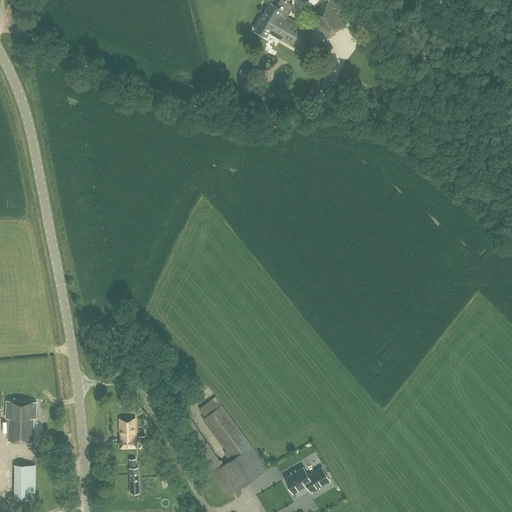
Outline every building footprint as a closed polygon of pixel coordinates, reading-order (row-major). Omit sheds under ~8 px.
[(271,2),(255,30),(266,37),(269,32),(304,52),(315,31),(287,16),(293,5),(288,2),(288,3),(282,0),(281,0),(278,6),(271,2)] [(311,15),(327,39),(345,27),(328,3),(311,15)] [(128,395),(119,399),(125,412),(134,408),(128,395)] [(37,402),(6,401),(6,418),(8,418),(8,441),(33,442),(34,418),(37,418),(37,402)] [(231,459),(221,466),(188,415),(179,421),(228,496),(267,471),(223,405),(204,418),(231,459)] [(146,436),(136,437),(135,417),(120,418),(121,448),(137,448),(137,442),(140,442),(141,444),(146,444),(146,436)] [(136,459),(129,459),(130,468),(130,486),(139,485),(138,467),(136,467),(136,459)] [(15,465),(15,500),(34,500),(35,465),(15,465)] [(311,491),(312,490),(313,492),(319,488),(319,487),(330,480),(323,468),(309,476),(304,468),(286,478),(287,480),(286,483),(288,486),(291,487),(294,492),(307,484),(311,491)] [(139,485),(130,485),(130,494),(140,493),(139,485)]
